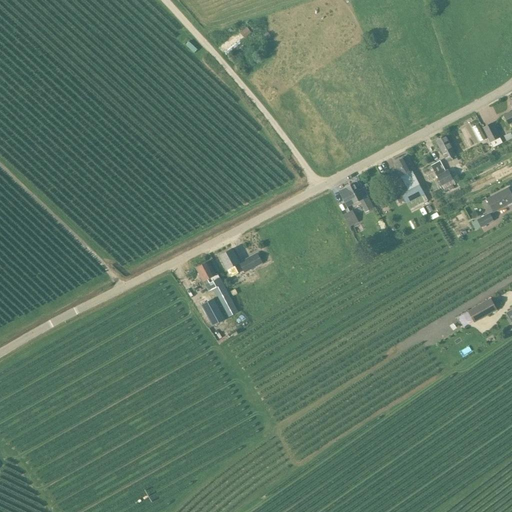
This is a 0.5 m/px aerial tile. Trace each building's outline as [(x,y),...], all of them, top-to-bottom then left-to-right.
[(251,33),(247,28),(240,33),(244,39),(251,33)] [(482,127),(490,143),(490,142),(493,147),(502,143),(499,138),(500,137),(492,123),(482,127)] [(446,160),(446,159),(448,163),(453,160),(451,157),(456,155),(446,135),(436,141),(446,160)] [(394,163),(407,188),(400,192),(406,204),(424,195),(418,183),(405,157),(394,163)] [(434,172),(435,172),(437,176),(446,193),(454,189),(452,185),(455,184),(448,170),(445,171),(440,160),(431,165),(434,172)] [(355,183),(339,191),(345,202),(351,198),(354,203),(359,200),(365,212),(374,208),(364,187),(359,190),(355,183)] [(511,202),(511,195),(508,188),(486,199),(493,212),(511,202)] [(358,222),(352,210),(343,214),(349,227),(358,222)] [(475,230),(493,220),(489,213),(471,223),(475,230)] [(239,263),(240,262),(239,262),(232,249),(219,256),(224,264),(227,269),(231,277),(238,273),(234,266),(236,264),(239,263)] [(263,263),(257,252),(239,262),(240,262),(239,263),(240,264),(244,273),(260,264),(263,263)] [(212,289),(223,284),(220,277),(219,278),(217,273),(215,274),(210,264),(208,261),(202,264),(196,268),(203,281),(208,291),(212,289)] [(227,291),(223,284),(212,289),(216,296),(200,305),(212,326),(226,319),(238,312),(227,291)] [(490,299),(468,312),(473,321),(474,323),(497,310),(490,299)]
